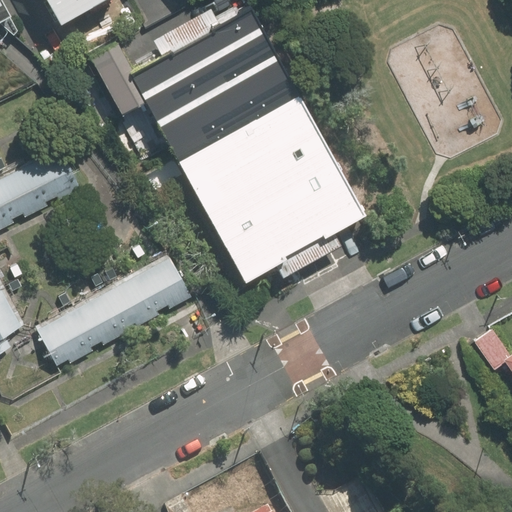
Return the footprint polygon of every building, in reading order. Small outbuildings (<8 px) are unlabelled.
[(0,0),(0,14),(9,10),(3,0),(0,0)] [(44,0),(55,19),(91,0),(44,0)] [(331,227),(362,211),(251,4),(217,22),(208,5),(179,20),(151,35),(159,51),(144,59),(130,67),(114,39),(88,53),(119,110),(144,97),(241,276),(257,267),(273,259),(281,273),(310,257),(338,242),(331,227)] [(58,143),(24,160),(44,199),(57,192),(59,195),(79,184),(58,143)] [(24,160),(0,172),(0,193),(11,215),(24,209),(25,212),(46,201),(44,199),(24,160)] [(0,193),(0,224),(12,218),(11,215),(0,193)] [(166,253),(133,271),(154,309),(167,302),(169,305),(189,294),(166,253)] [(133,271),(100,289),(122,327),(134,320),(135,323),(156,311),(154,309),(133,271)] [(100,289),(68,307),(89,345),(101,338),(102,341),(123,329),(122,327),(100,289)] [(21,324),(3,291),(0,292),(0,347),(11,342),(5,332),(21,324)] [(68,307),(35,325),(56,363),(67,357),(69,359),(90,347),(89,345),(68,307)] [(492,327),(473,339),(490,363),(508,351),(492,327)] [(511,349),(502,357),(511,370),(511,349)]
